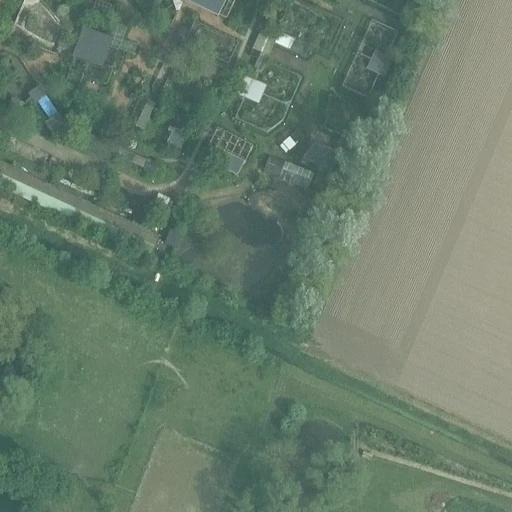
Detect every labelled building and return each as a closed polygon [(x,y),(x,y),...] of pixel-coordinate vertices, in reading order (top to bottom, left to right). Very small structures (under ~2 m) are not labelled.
[(190,0),(188,4),(217,19),(226,0),(190,0)] [(219,19),(231,25),(236,15),(224,9),(219,19)] [(371,17),(365,30),(378,37),(385,23),(371,17)] [(82,30),(72,57),(101,68),(111,40),(82,30)] [(176,31),(171,42),(181,46),(186,35),(176,31)] [(277,34),(272,45),(289,53),(294,41),(277,34)] [(258,36),(252,50),(260,54),(267,39),(258,36)] [(60,37),(57,48),(68,51),(71,40),(60,37)] [(166,56),(162,65),(171,69),(175,60),(166,56)] [(198,77),(214,84),(221,69),(205,62),(198,77)] [(337,89),(345,101),(366,89),(358,77),(337,89)] [(40,90),(29,97),(35,106),(46,99),(40,90)] [(244,115),(261,122),(268,105),(251,98),(244,115)] [(11,100),(4,119),(13,122),(21,104),(11,100)] [(174,128),(189,135),(197,119),(181,112),(174,128)] [(246,158),(250,147),(231,141),(227,152),(246,158)] [(251,164),(218,151),(214,160),(248,173),(251,164)] [(159,166),(148,162),(144,172),(155,176),(159,166)] [(0,189),(147,258),(151,248),(148,247),(153,236),(0,164),(0,189)] [(248,258),(218,266),(222,280),(252,271),(248,258)] [(254,379),(256,390),(268,388),(266,377),(254,379)] [(223,424),(219,413),(207,417),(211,428),(223,424)]
